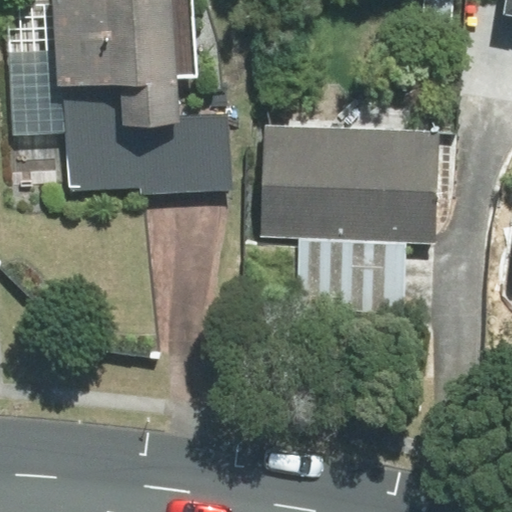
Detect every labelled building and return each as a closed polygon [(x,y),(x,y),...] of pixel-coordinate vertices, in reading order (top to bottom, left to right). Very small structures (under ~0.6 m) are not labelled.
[(152,0),(35,0),(41,82),(116,77),(119,117),(159,114),(152,0)] [(511,0),(486,0),(486,6),(511,8),(511,0)] [(104,94),(62,93),(60,193),(216,197),(218,123),(104,120),(104,94)] [(293,238),(289,317),(393,322),(396,243),(423,244),(428,130),(254,121),(249,236),(293,238)] [(511,272),(511,177),(499,270),(511,272)]
